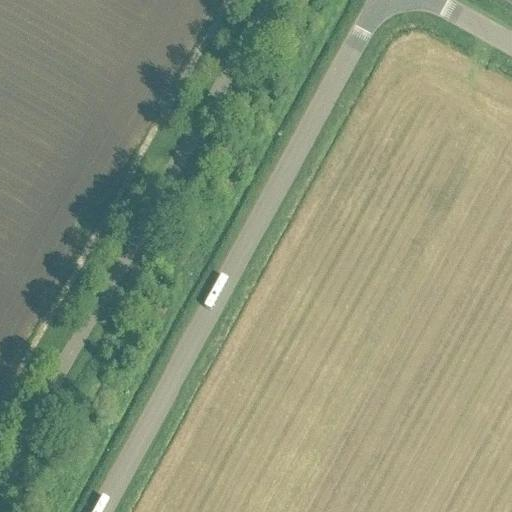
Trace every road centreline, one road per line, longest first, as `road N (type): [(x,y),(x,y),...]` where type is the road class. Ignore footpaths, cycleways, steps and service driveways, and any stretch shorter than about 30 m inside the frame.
road 1 (unclassified): [(100,511),(380,0)]
road 2 (unclassified): [(269,0),(0,482)]
